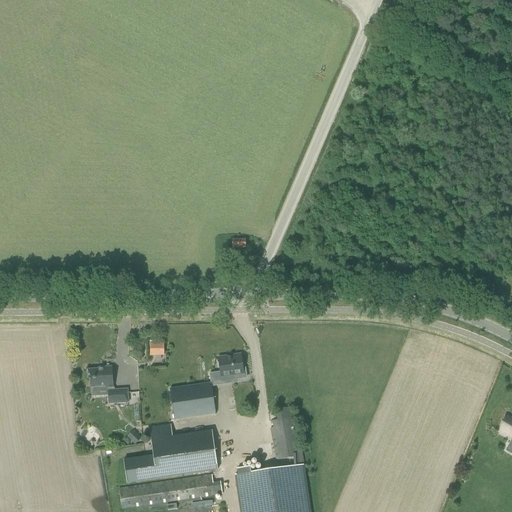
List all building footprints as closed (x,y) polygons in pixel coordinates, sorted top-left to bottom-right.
[(163,344),(150,344),(150,356),(163,356),(163,344)] [(226,357),(218,358),(220,378),(231,376),(231,381),(246,379),(245,369),(243,370),(241,355),(232,356),(232,357),(227,358),(226,357)] [(87,370),(88,379),(91,379),(92,388),(106,387),(106,388),(108,388),(109,404),(128,403),(127,390),(113,391),(111,367),(102,368),(102,369),(99,370),(99,368),(98,368),(98,370),(87,370)] [(210,384),(169,390),(174,421),(216,415),(212,387),(211,384),(210,384)] [(273,428),(271,428),(277,461),(299,457),(292,418),(291,409),(290,407),(275,410),(275,411),(277,421),(272,422),(273,428)] [(511,419),(508,417),(500,431),(510,437),(511,438),(511,442),(510,446),(511,447),(511,419)] [(171,438),(169,426),(150,429),(154,456),(124,460),(128,483),(217,470),(211,432),(171,438)] [(135,445),(142,439),(134,431),(127,438),(135,445)] [(309,511),(303,466),(234,476),(239,511),(309,511)] [(221,483),(213,484),(212,475),(119,488),(122,509),(223,495),(221,483)]
